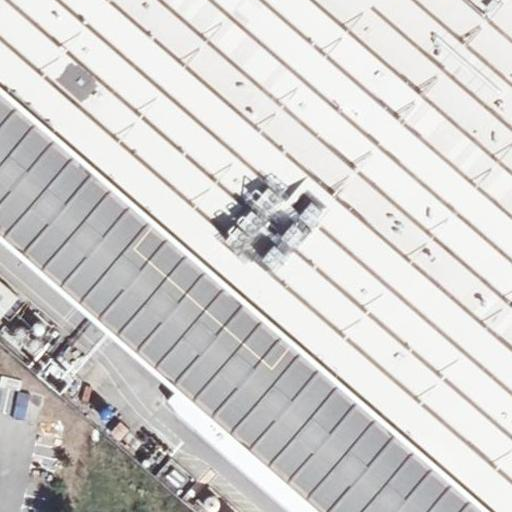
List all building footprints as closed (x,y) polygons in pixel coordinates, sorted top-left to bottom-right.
[(511,511),(511,0),(0,0),(0,235),(193,402),(319,511),(511,511)] [(0,326),(22,301),(0,282),(0,326)] [(59,387),(68,370),(49,361),(40,378),(59,387)] [(319,511),(193,402),(179,418),(285,511),(319,511)] [(173,473),(191,488),(198,481),(180,465),(173,473)]
